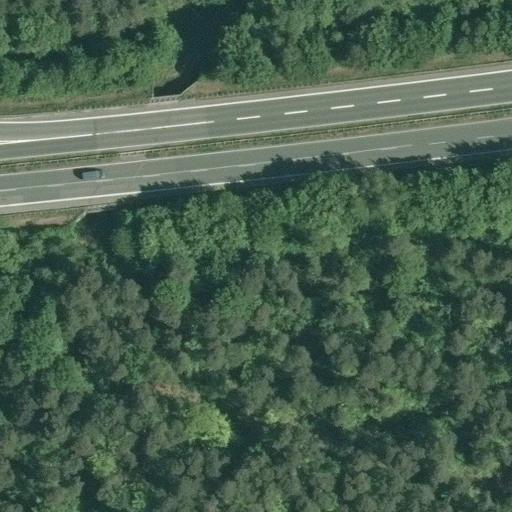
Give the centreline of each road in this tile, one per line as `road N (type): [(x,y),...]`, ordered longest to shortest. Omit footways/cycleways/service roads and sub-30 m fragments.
road 1 (trunk): [(0,185),(511,127)]
road 2 (trunk): [(511,97),(31,151)]
road 3 (track): [(231,0),(0,381)]
